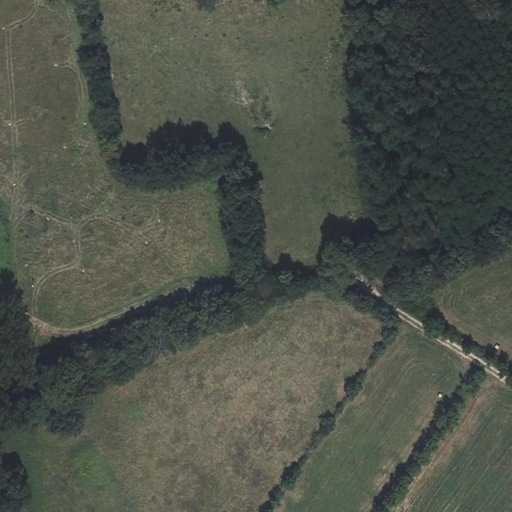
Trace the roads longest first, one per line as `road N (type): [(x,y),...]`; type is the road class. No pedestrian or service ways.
road 1 (track): [(224,284),(248,291),(294,269),(331,271),(379,297)]
road 2 (track): [(379,297),(511,385)]
